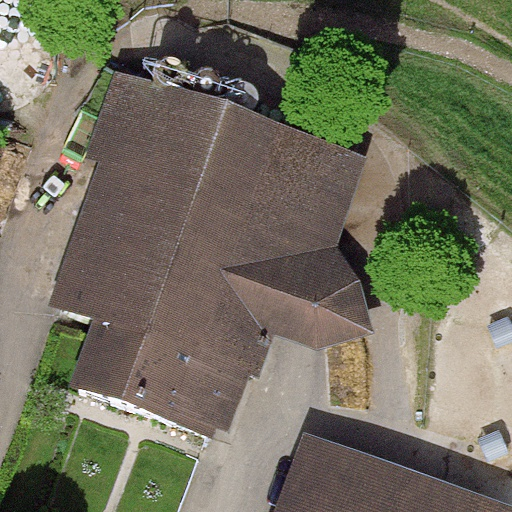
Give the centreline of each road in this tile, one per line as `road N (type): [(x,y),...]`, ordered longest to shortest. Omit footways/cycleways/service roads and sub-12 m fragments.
road 1 (track): [(195,0),(394,16),(511,81)]
road 2 (track): [(86,68),(186,0)]
